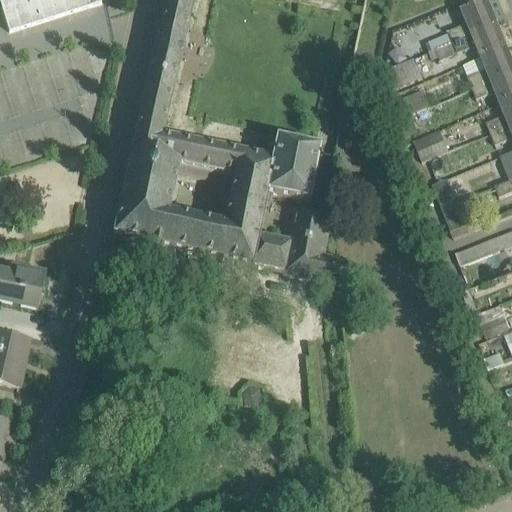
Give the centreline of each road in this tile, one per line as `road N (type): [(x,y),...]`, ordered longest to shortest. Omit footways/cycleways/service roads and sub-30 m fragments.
road 1 (residential): [(20,511),(54,440),(149,0)]
road 2 (residential): [(443,252),(381,84)]
